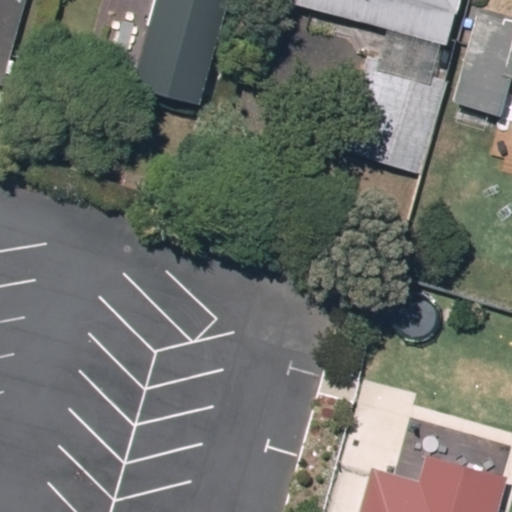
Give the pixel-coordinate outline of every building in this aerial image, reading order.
[(29,0),(0,0),(0,82),(7,84),(29,0)] [(291,0),(453,45),(465,0),(291,0)] [(511,20),(478,12),(455,101),(506,114),(511,89),(511,20)] [(448,83),(362,61),(339,150),(424,172),(448,83)] [(22,93),(0,86),(0,159),(3,160),(5,151),(41,162),(53,124),(16,113),(22,93)] [(442,338),(379,326),(367,389),(430,401),(442,338)] [(455,434),(393,408),(367,470),(429,496),(455,434)] [(428,511),(511,511),(511,509),(435,487),(428,511)]
